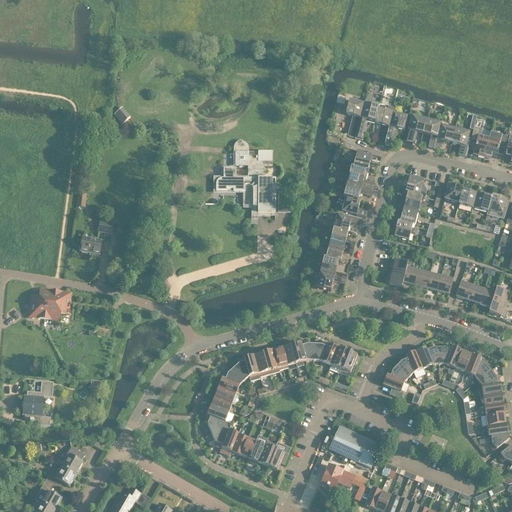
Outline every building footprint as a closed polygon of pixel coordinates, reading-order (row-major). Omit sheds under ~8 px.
[(346,137),(354,139),(363,105),(348,101),(344,116),(351,117),(346,137)] [(363,105),(354,139),(362,141),(366,124),(373,126),(373,125),(377,108),(363,105)] [(383,148),(383,146),(391,114),(392,110),(384,108),(378,107),(377,108),(373,125),(378,126),(381,130),(376,146),(383,148)] [(125,113),(117,120),(121,125),(129,118),(125,113)] [(391,114),(383,146),(391,147),(394,134),(396,135),(397,131),(402,132),(406,118),(391,114)] [(415,134),(421,135),(425,121),(410,117),(405,138),(404,143),(412,145),(415,134)] [(440,124),(425,121),(421,135),(430,137),(430,140),(431,140),(429,149),(433,151),(435,144),(435,141),(439,126),(440,124)] [(435,141),(435,144),(433,151),(437,152),(438,147),(440,148),(442,146),(443,143),(450,145),(454,130),(439,126),(435,141)] [(456,156),(465,158),(470,140),(467,140),(468,134),(460,131),(460,128),(455,127),(454,130),(450,145),(460,147),(459,149),(457,149),(456,156)] [(472,155),(483,158),(488,138),(478,136),(479,130),(473,128),(472,131),(470,141),(475,142),(472,155)] [(490,133),(488,138),(483,158),(494,160),(498,148),(503,149),(507,137),(504,137),(502,136),(490,133)] [(509,158),(508,164),(511,164),(511,137),(508,137),(503,156),(509,158)] [(215,185),(215,192),(216,192),(216,191),(226,192),(226,190),(232,190),(232,192),(244,192),(243,208),(244,208),(257,208),(257,214),(274,214),(275,179),(264,179),(264,167),(271,167),(272,153),(248,153),(248,150),(248,149),(248,148),(248,147),(247,146),(247,145),(246,145),(245,144),(244,144),(244,143),(243,143),(242,143),(242,142),(241,142),(240,143),(239,143),(238,143),(238,144),(237,144),(237,145),(236,145),(236,146),(235,146),(235,147),(234,148),(234,149),(234,150),(234,153),(234,166),(250,166),(250,177),(234,177),(234,169),(222,169),(222,175),(223,175),(223,179),(222,179),(221,179),(219,179),(218,180),(217,180),(217,181),(216,181),(216,182),(215,183),(215,184),(215,185)] [(352,169),(364,172),(366,173),(368,164),(378,167),(380,159),(356,152),(355,154),(352,169)] [(340,182),(346,183),(372,190),(374,185),(362,182),(364,172),(352,169),(344,167),(340,182)] [(404,194),(406,195),(419,198),(423,180),(409,176),(404,194)] [(342,198),(344,198),(357,201),(358,196),(360,196),(362,193),(371,195),(372,190),(346,183),(342,198)] [(461,190),(447,186),(443,200),(458,204),(461,190)] [(469,191),(461,190),(458,204),(457,206),(472,210),(475,195),(468,193),(469,191)] [(277,205),(289,205),(289,193),(277,193),(277,205)] [(75,207),(83,208),(85,196),(76,195),(75,207)] [(402,209),(417,213),(420,198),(419,198),(406,195),(402,209)] [(475,195),(472,210),(486,213),(490,199),(475,195)] [(490,197),(490,199),(486,213),(486,216),(497,218),(501,217),(503,209),(505,210),(508,201),(490,197)] [(367,212),(366,212),(357,210),(359,202),(357,201),(344,198),(340,213),(335,211),(335,213),(363,221),(365,219),(367,212)] [(398,224),(411,227),(413,228),(417,213),(402,209),(398,224)] [(360,222),(346,218),(336,216),(334,223),(329,222),(327,229),(332,231),(346,234),(349,224),(354,225),(353,227),(358,228),(360,222)] [(99,221),(97,233),(110,235),(111,235),(116,236),(118,225),(108,223),(99,221)] [(396,223),(393,238),(407,242),(409,235),(413,236),(415,228),(413,228),(411,227),(398,224),(396,223)] [(346,234),(332,231),(328,245),(352,251),(354,244),(345,241),(346,234)] [(79,252),(98,256),(101,242),(81,238),(79,252)] [(324,260),(337,263),(339,263),(342,253),(351,255),(352,251),(328,245),(324,260)] [(322,259),(319,274),(345,280),(346,276),(341,275),(334,273),(337,263),(324,260),(322,259)] [(392,269),(391,273),(404,276),(405,269),(407,264),(394,261),(391,260),(389,268),(392,269)] [(405,269),(404,276),(402,284),(413,287),(417,272),(405,269)] [(413,287),(425,289),(428,275),(417,272),(413,287)] [(390,277),(387,276),(385,284),(388,285),(401,288),(402,284),(404,276),(391,273),(390,277)] [(319,274),(315,288),(330,292),(332,282),(337,283),(337,284),(344,286),(345,280),(319,274)] [(440,278),(428,275),(425,289),(436,292),(440,278)] [(440,278),(436,292),(448,295),(452,281),(440,278)] [(471,287),(459,283),(455,298),(466,301),(471,287)] [(482,291),(471,287),(466,301),(478,305),(482,291)] [(30,297),(27,319),(43,321),(45,306),(53,307),(54,292),(38,290),(37,298),(30,297)] [(495,290),(494,294),(491,302),(503,306),(505,302),(508,303),(511,295),(507,294),(495,290)] [(494,294),(482,291),(478,305),(489,309),(491,302),(494,294)] [(43,321),(59,323),(60,315),(67,316),(70,294),(54,292),(53,307),(45,306),(43,321)] [(502,310),(503,306),(491,302),(489,309),(487,313),(500,317),(503,318),(506,311),(502,310)] [(305,362),(312,362),(313,346),(308,345),(307,341),(300,343),(305,362)] [(319,346),(313,346),(312,362),(320,363),(327,345),(320,342),(319,346)] [(300,343),(290,346),(295,365),(296,368),(302,367),(301,363),(304,362),(305,362),(300,343)] [(320,363),(330,367),(337,349),(327,345),(320,363)] [(431,366),(438,366),(438,349),(432,349),(431,345),(422,349),(430,367),(431,366)] [(444,366),(446,366),(453,349),(444,345),(443,349),(438,349),(438,366),(444,366)] [(290,346),(289,346),(281,349),(286,367),(294,365),(295,369),(296,368),(295,365),(290,346)] [(281,349),(272,351),(278,369),(286,367),(281,349)] [(338,374),(339,370),(346,353),(337,349),(330,367),(328,370),(338,374)] [(422,370),(430,367),(422,349),(414,352),(422,370)] [(446,366),(454,370),(461,352),(453,349),(446,366)] [(276,370),(278,369),(272,351),(262,354),(269,376),(278,374),(276,370)] [(414,352),(406,356),(414,374),(422,370),(414,352)] [(470,355),(461,352),(454,370),(463,373),(470,355)] [(338,374),(339,374),(351,379),(356,368),(356,369),(360,358),(346,353),(339,370),(338,374)] [(262,354),(253,357),(258,375),(259,375),(260,379),(269,376),(262,354)] [(471,377),(478,359),(470,355),(463,373),(471,377)] [(412,374),(414,374),(406,356),(398,359),(400,363),(396,367),(408,379),(412,374)] [(248,378),(258,375),(253,357),(243,359),(248,378)] [(237,365),(232,370),(243,382),(248,378),(243,359),(236,361),(237,365)] [(478,359),(471,377),(473,377),(476,382),(489,372),(485,366),(487,362),(478,359)] [(403,384),(408,379),(396,367),(392,371),(388,369),(385,378),(403,385),(403,384)] [(238,386),(243,382),(232,370),(227,374),(224,372),(221,379),(238,386)] [(489,372),(476,382),(480,387),(480,388),(499,385),(498,377),(494,377),(489,372)] [(300,384),(299,379),(298,379),(297,376),(292,377),(294,385),(300,384)] [(13,411),(16,412),(15,415),(29,417),(28,422),(40,423),(41,414),(33,413),(34,393),(43,394),(44,379),(32,378),(31,389),(18,388),(17,392),(15,391),(13,411)] [(399,393),(403,385),(385,378),(382,386),(391,390),(388,396),(400,400),(402,394),(399,393)] [(221,379),(217,389),(235,396),(238,387),(238,386),(221,379)] [(499,385),(480,388),(482,396),(500,393),(499,385)] [(213,398),(231,405),(235,396),(217,389),(213,398)] [(500,393),(482,396),(483,404),(501,402),(500,393)] [(213,398),(210,407),(228,414),(231,405),(213,398)] [(501,402),(483,404),(484,413),(503,410),(501,402)] [(224,423),(228,414),(210,407),(207,406),(204,415),(206,416),(224,423)] [(503,410),(484,413),(485,421),(504,418),(503,410)] [(206,424),(210,434),(226,427),(224,423),(206,416),(203,423),(206,424)] [(504,418),(485,421),(486,429),(505,426),(504,418)] [(507,441),(505,426),(486,429),(488,438),(490,437),(491,444),(488,447),(492,453),(507,441)] [(220,449),(228,432),(226,427),(210,434),(215,444),(214,447),(220,449)] [(327,451),(347,460),(370,471),(381,447),(339,427),(327,451)] [(237,436),(228,432),(220,449),(219,453),(228,457),(229,455),(237,436)] [(233,455),(239,457),(246,439),(237,436),(229,455),(233,456),(233,455)] [(239,457),(248,460),(255,443),(246,439),(239,457)] [(266,442),(264,447),(257,464),(267,468),(274,450),(275,446),(266,442)] [(248,460),(257,464),(264,447),(255,443),(248,460)] [(275,446),(274,450),(267,468),(276,472),(279,464),(283,466),(290,449),(276,444),(275,446)] [(504,461),(511,464),(511,460),(511,446),(496,458),(501,464),(504,461)] [(70,448),(66,455),(67,456),(64,463),(57,459),(55,464),(75,476),(81,464),(80,463),(84,456),(70,448)] [(55,464),(48,476),(44,483),(58,491),(62,484),(68,488),(75,476),(55,464)] [(327,466),(319,487),(326,490),(326,488),(328,489),(328,488),(334,491),(337,484),(349,489),(354,478),(342,473),(342,472),(327,466)] [(398,475),(408,479),(410,475),(400,471),(398,475)] [(58,491),(44,483),(34,501),(40,504),(53,511),(60,501),(54,497),(58,491)] [(125,496),(121,493),(109,511),(128,511),(134,502),(136,503),(141,495),(129,489),(125,496)] [(364,507),(373,511),(380,493),(371,489),(364,507)] [(373,511),(376,511),(383,511),(390,497),(380,493),(373,511)] [(383,511),(394,511),(399,500),(390,497),(383,511)] [(405,511),(409,504),(399,500),(394,511),(405,511)]
